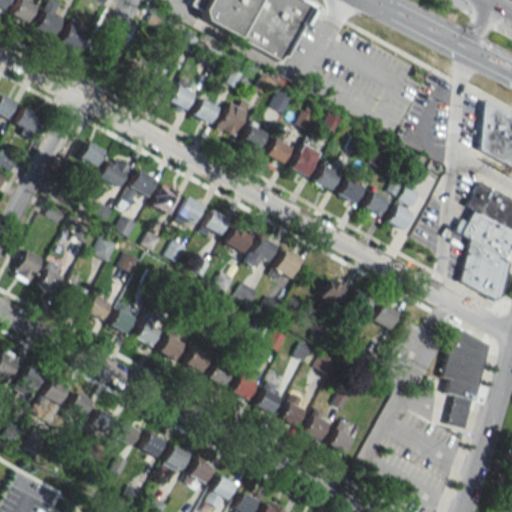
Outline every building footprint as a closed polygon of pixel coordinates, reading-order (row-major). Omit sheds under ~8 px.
[(31,0),(12,0),(5,15),(21,22),(31,0)] [(193,18),(280,62),(308,5),(297,0),(188,0),(186,4),(197,10),(193,18)] [(57,16),(39,7),(29,27),(46,37),(57,16)] [(53,42),(71,51),(82,29),(65,20),(53,42)] [(167,73),(153,63),(136,87),(151,97),(167,73)] [(162,100),(179,109),(191,85),(174,76),(162,100)] [(277,112),(285,96),(273,90),(265,106),(277,112)] [(0,116),(9,100),(0,95),(0,116)] [(212,104),(195,96),(186,115),(204,123),(212,104)] [(243,103),(235,99),(233,103),(225,99),(210,127),(227,136),(243,103)] [(474,151),(511,169),(511,116),(479,102),(474,151)] [(6,126),(24,136),(35,115),(18,106),(6,126)] [(234,142),(252,150),(263,128),(245,120),(234,142)] [(259,154),(275,163),(284,146),(268,137),(259,154)] [(72,158),(89,167),(98,149),(82,140),(72,158)] [(283,168),(299,176),(313,150),(296,142),(283,168)] [(93,177),(113,186),(124,164),(104,154),(93,177)] [(307,181),(323,189),(333,170),(317,162),(307,181)] [(150,178),(132,168),(115,197),(125,202),(131,192),(140,197),(150,178)] [(331,193),(347,203),(357,186),(341,176),(331,193)] [(145,204),(164,214),(175,192),(156,182),(145,204)] [(449,279),(491,300),(510,262),(499,256),(511,230),(511,201),(472,182),(460,206),(468,209),(462,221),(456,218),(450,231),(468,240),(449,279)] [(393,199),(406,205),(412,193),(399,187),(393,199)] [(380,198),(365,190),(356,209),(372,216),(380,198)] [(170,214),(187,223),(197,204),(180,195),(170,214)] [(380,221),(397,229),(406,212),(389,203),(380,221)] [(193,229),(209,239),(221,218),(205,208),(193,229)] [(121,235),(130,222),(118,214),(109,228),(121,235)] [(217,243),(233,253),(246,234),(230,223),(217,243)] [(252,257),(261,262),(270,242),(252,234),(239,263),(247,267),(252,257)] [(87,252),(102,260),(111,243),(96,235),(87,252)] [(158,254),(172,262),(181,247),(167,239),(158,254)] [(37,256),(22,248),(9,271),(25,280),(37,256)] [(284,278),(295,257),(278,248),(267,270),(284,278)] [(127,274),(135,258),(120,250),(112,266),(127,274)] [(61,270),(46,260),(30,283),(45,293),(61,270)] [(313,296),(329,304),(340,285),(324,276),(313,296)] [(80,290),(64,281),(55,298),(71,307),(80,290)] [(369,299),(353,288),(342,304),(358,316),(369,299)] [(94,319),(104,303),(88,294),(78,310),(94,319)] [(119,333),(131,308),(115,300),(103,324),(119,333)] [(382,329),(393,312),(376,302),(365,319),(382,329)] [(129,340),(145,346),(155,318),(139,312),(129,340)] [(179,340),(163,331),(152,351),(167,360),(179,340)] [(448,395),(442,423),(462,428),(482,339),(446,331),(436,377),(444,378),(440,393),(448,395)] [(275,339),(265,335),(261,343),(272,348),(275,339)] [(193,372),(203,353),(188,345),(178,364),(193,372)] [(0,381),(1,382),(14,357),(0,349),(0,381)] [(330,361),(316,353),(309,366),(323,373),(330,361)] [(200,377),(216,387),(225,371),(210,361),(200,377)] [(241,400),(255,372),(238,363),(224,391),(241,400)] [(11,385),(27,393),(37,373),(21,365),(11,385)] [(248,405),(263,412),(281,377),(266,369),(248,405)] [(61,388),(44,379),(35,397),(52,405),(61,388)] [(86,399),(70,391),(62,407),(77,415),(86,399)] [(302,400),(286,392),(272,418),(288,426),(302,400)] [(82,425),(97,434),(108,416),(93,407),(82,425)] [(297,432),(313,440),(325,414),(309,407),(297,432)] [(336,453),(350,427),(336,419),(321,445),(336,453)] [(132,428),(116,421),(108,438),(124,445),(132,428)] [(134,448),(150,456),(158,439),(142,431),(134,448)] [(156,465),(173,473),(183,453),(166,444),(156,465)] [(194,488),(206,466),(191,458),(179,480),(194,488)] [(201,501),(217,508),(228,482),(212,475),(201,501)] [(226,509),(231,511),(244,511),(252,499),(236,491),(226,509)] [(255,511),(280,511),(281,510),(262,500),(255,511)]
